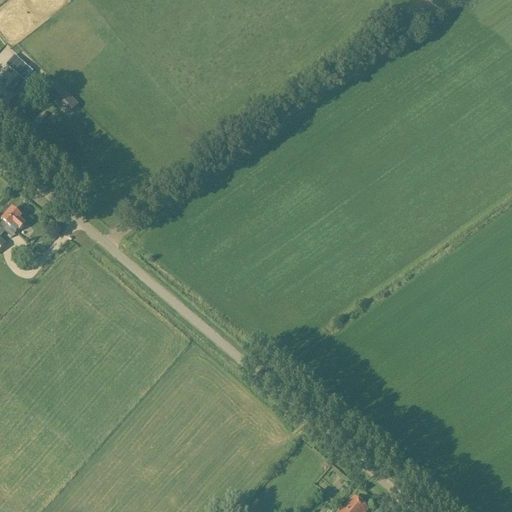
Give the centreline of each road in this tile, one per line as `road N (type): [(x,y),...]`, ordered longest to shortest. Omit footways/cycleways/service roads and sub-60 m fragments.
road 1 (unclassified): [(417,511),(0,152)]
road 2 (unknown): [(104,242),(329,80),(421,0)]
